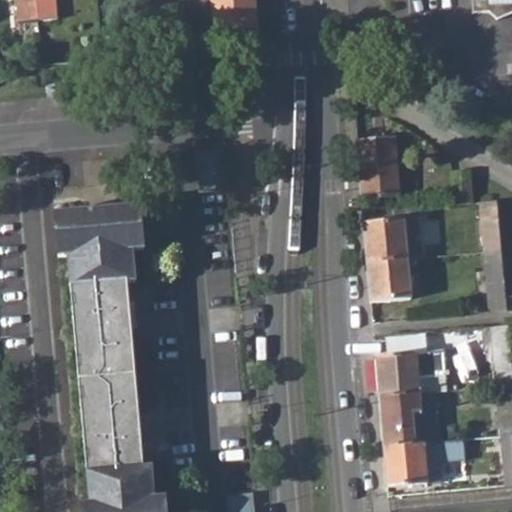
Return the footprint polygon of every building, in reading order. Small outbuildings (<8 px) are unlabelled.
[(17,0),(20,22),(38,21),(36,0),(17,0)] [(36,0),(38,21),(57,19),(55,0),(36,0)] [(254,0),(210,0),(213,39),(257,36),(254,0)] [(511,0),(474,0),(475,14),(494,20),(511,14),(511,0)] [(160,38),(161,55),(201,51),(200,34),(160,38)] [(358,141),(363,197),(398,195),(393,139),(358,141)] [(227,192),(224,165),(223,153),(199,155),(201,194),(227,192)] [(452,175),(454,205),(471,204),(468,173),(452,175)] [(479,203),(484,253),(501,251),(497,202),(479,203)] [(68,258),(91,505),(80,505),(80,511),(167,511),(166,498),(156,498),(152,468),(143,468),(126,285),(135,284),(132,252),(144,252),(140,209),(56,216),(60,258),(68,258)] [(363,222),(366,263),(406,260),(417,258),(414,218),(363,222)] [(484,253),(489,310),(506,308),(501,251),(484,253)] [(366,263),(370,301),(409,297),(406,260),(366,263)] [(493,344),(496,383),(511,381),(511,369),(507,323),(481,325),(483,345),(493,344)] [(376,356),(379,395),(418,391),(434,389),(446,388),(443,349),(376,356)] [(511,381),(496,383),(501,434),(511,432),(511,381)] [(434,389),(418,391),(420,409),(436,408),(434,389)] [(439,440),(436,408),(420,409),(418,391),(379,395),(384,445),(436,440),(439,440)] [(511,432),(501,434),(506,483),(511,482),(511,432)] [(384,445),(388,485),(440,480),(436,440),(384,445)] [(229,498),(229,511),(255,511),(253,495),(229,498)]
